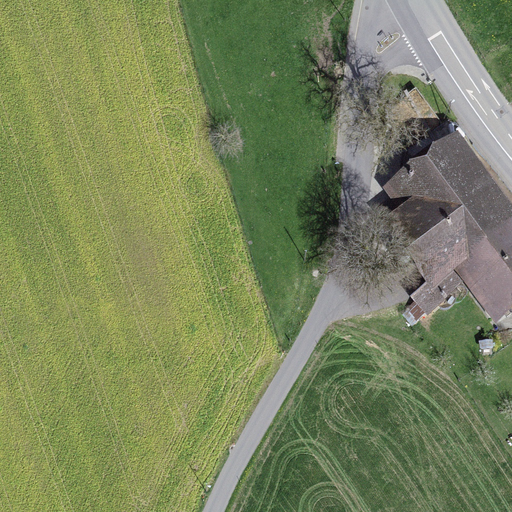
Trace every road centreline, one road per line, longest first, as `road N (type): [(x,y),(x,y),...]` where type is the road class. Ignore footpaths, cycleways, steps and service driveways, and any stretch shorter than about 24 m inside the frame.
road 1 (unclassified): [(414,6),(389,25),(370,56),(345,256),(329,303),(214,511)]
road 2 (tertiary): [(414,6),(511,147)]
